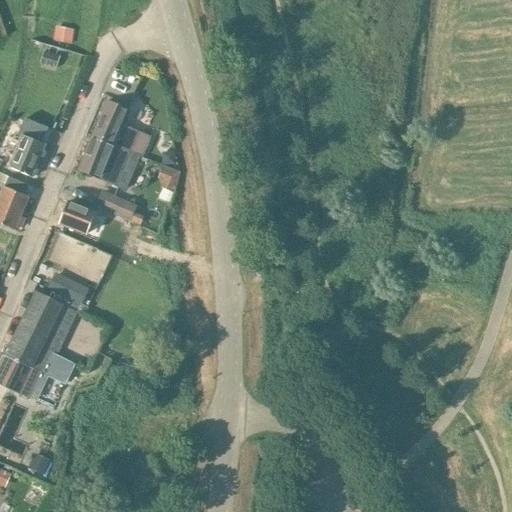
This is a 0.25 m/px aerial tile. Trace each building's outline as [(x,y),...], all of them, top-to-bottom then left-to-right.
[(57,27),(55,41),(69,43),(71,29),(57,27)] [(55,69),(59,57),(43,52),(40,64),(55,69)] [(91,136),(130,152),(138,133),(120,125),(127,111),(105,102),(91,136)] [(21,136),(8,168),(31,178),(45,145),(40,143),(47,129),(24,119),(17,135),(21,136)] [(125,165),(130,152),(91,136),(77,170),(98,179),(99,177),(104,179),(103,181),(119,187),(128,167),(125,165)] [(0,225),(14,231),(28,197),(23,195),(27,186),(0,173),(0,184),(3,185),(0,192),(0,225)] [(119,215),(124,203),(101,193),(96,205),(119,215)] [(84,234),(93,212),(67,202),(58,224),(84,234)] [(55,301),(49,298),(52,292),(38,285),(0,361),(0,384),(31,399),(43,374),(46,375),(50,365),(59,369),(64,360),(55,356),(76,312),(80,314),(82,305),(58,294),(55,301)] [(33,454),(27,468),(42,474),(48,461),(33,454)] [(0,484),(3,486),(9,474),(0,470),(0,484)]
